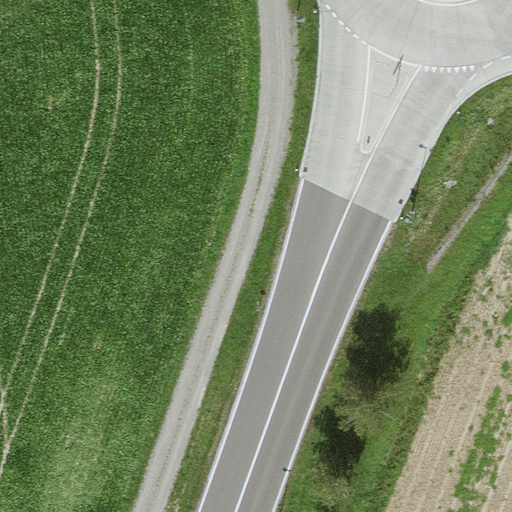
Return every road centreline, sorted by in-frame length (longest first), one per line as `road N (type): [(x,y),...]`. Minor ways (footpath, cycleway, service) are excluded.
road 1 (track): [(279,0),(285,60),(269,172),(149,511)]
road 2 (secondary): [(239,511),(349,204)]
road 3 (secondary): [(349,204),(470,34)]
road 4 (secondary): [(353,0),(349,204)]
